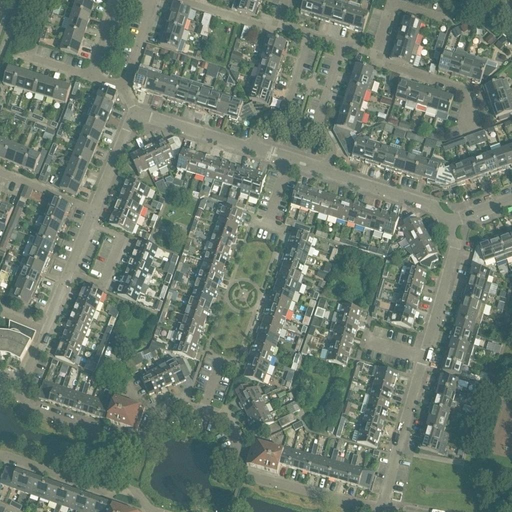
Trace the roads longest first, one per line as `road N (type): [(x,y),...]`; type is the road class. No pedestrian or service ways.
road 1 (residential): [(446,224),(455,245),(382,510)]
road 2 (residential): [(382,510),(242,476),(224,420),(204,411)]
road 3 (residential): [(324,172),(331,151),(317,124),(343,44)]
road 4 (residential): [(324,172),(435,207),(446,224)]
road 5 (residential): [(307,33),(285,112),(258,128),(251,149)]
road 6 (residential): [(135,446),(34,408),(18,393)]
road 7 (residential): [(46,330),(93,210)]
road 8 (residential): [(474,127),(462,91),(379,58)]
road 9 (residential): [(119,489),(0,458)]
road 10 (residential): [(134,113),(251,149)]
